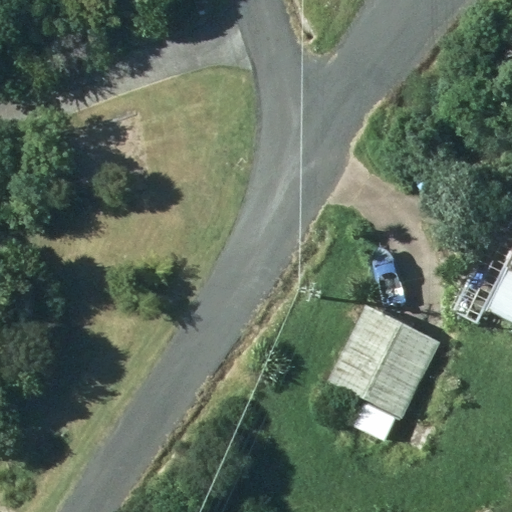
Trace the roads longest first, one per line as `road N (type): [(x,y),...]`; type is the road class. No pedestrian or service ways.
road 1 (residential): [(318,160),(88,511)]
road 2 (residential): [(437,0),(318,160)]
road 3 (residential): [(248,0),(318,160)]
